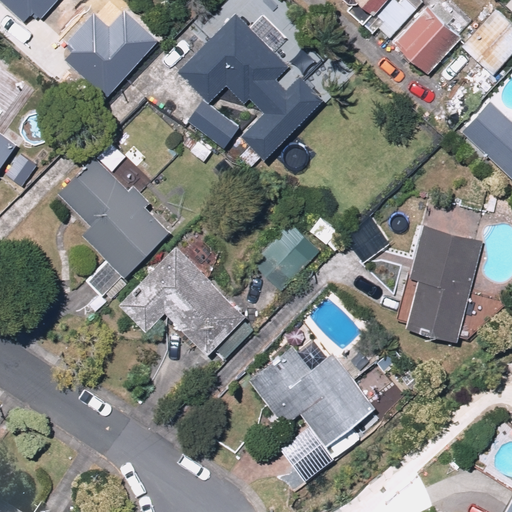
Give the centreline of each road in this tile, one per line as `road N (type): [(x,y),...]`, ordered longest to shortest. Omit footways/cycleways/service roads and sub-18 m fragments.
road 1 (unknown): [(132,460),(316,260)]
road 2 (residential): [(0,367),(182,495),(193,511)]
